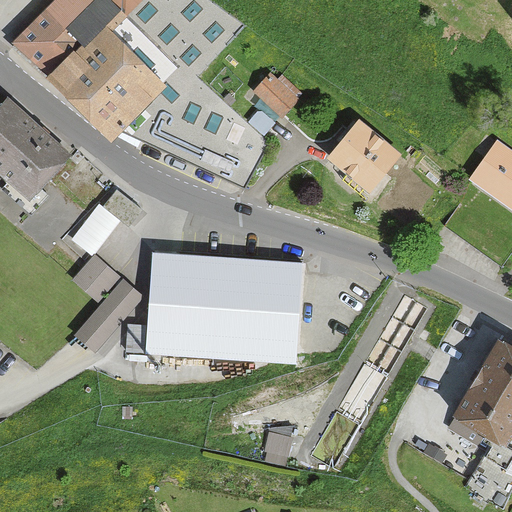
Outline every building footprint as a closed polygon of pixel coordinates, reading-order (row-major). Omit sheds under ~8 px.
[(58,0),(48,11),(83,47),(85,49),(107,27),(111,31),(125,19),(106,0),(58,0)] [(106,0),(125,19),(144,0),(106,0)] [(167,86),(121,133),(244,187),(265,146),(265,142),(264,138),(198,77),(245,26),(208,0),(144,0),(125,19),(111,31),(167,86)] [(16,41),(49,74),(74,50),(76,53),(83,47),(48,11),(16,41)] [(121,133),(167,86),(111,31),(107,27),(85,49),(83,47),(76,53),(74,50),(49,74),(46,78),(111,142),(121,133)] [(271,74),(254,92),(261,99),(279,115),(282,118),(299,100),(271,74)] [(0,177),(30,204),(72,156),(8,98),(0,107),(0,177)] [(249,123),(263,134),(279,115),(261,99),(254,107),(259,111),(249,123)] [(359,120),(326,159),(368,193),(400,154),(359,120)] [(511,151),(497,141),(469,179),(511,210),(511,151)] [(117,190),(104,205),(128,225),(140,210),(117,190)] [(511,236),(464,200),(445,225),(501,267),(511,252),(511,236)] [(93,256),(118,222),(98,207),(73,241),(93,256)] [(304,264),(152,253),(145,354),(297,364),(304,264)] [(119,276),(95,256),(74,280),(98,301),(119,276)] [(122,279),(75,334),(98,353),(145,298),(122,279)] [(144,354),(146,326),(128,324),(126,353),(144,354)] [(511,347),(498,339),(452,417),(455,419),(449,429),(479,447),(484,438),(493,443),(505,450),(507,446),(511,437),(511,347)] [(267,454),(265,462),(285,467),(292,436),(267,431),(262,452),(267,454)] [(471,481),(467,487),(498,505),(511,480),(511,449),(507,446),(505,450),(493,443),(471,481)] [(429,444),(424,453),(443,464),(448,456),(429,444)]
